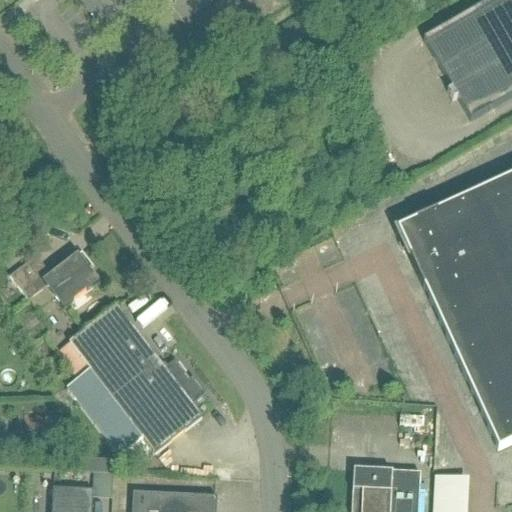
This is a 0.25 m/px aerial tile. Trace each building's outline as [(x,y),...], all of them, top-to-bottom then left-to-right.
[(470,125),(511,100),(511,0),(499,0),(423,44),(470,125)] [(511,181),(396,234),(497,455),(511,447),(511,181)] [(89,275),(77,259),(51,279),(36,260),(8,280),(27,305),(46,291),(63,314),(98,287),(92,279),(94,277),(91,273),(89,275)] [(192,410),(204,400),(192,384),(188,386),(174,367),(164,374),(116,311),(69,347),(90,375),(67,392),(120,462),(143,444),(154,458),(201,422),(192,410)] [(354,475),(352,511),(419,511),(421,478),(354,475)] [(433,476),(432,511),(464,511),(465,476),(433,476)] [(91,511),(93,495),(53,493),(52,511),(91,511)] [(215,511),(216,501),(132,497),(131,511),(215,511)]
